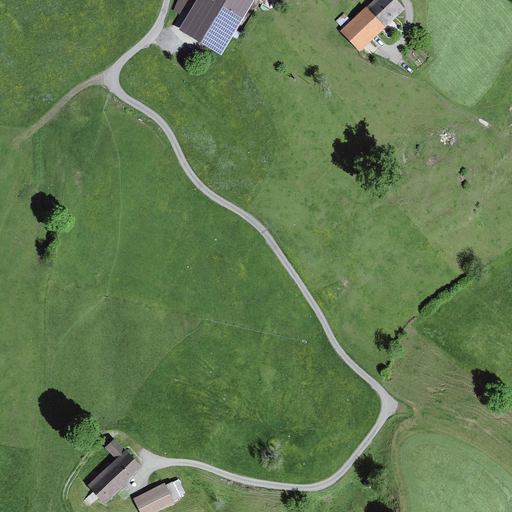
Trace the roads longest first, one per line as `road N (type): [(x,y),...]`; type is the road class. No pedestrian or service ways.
road 1 (track): [(137,482),(158,466),(183,463),(263,485),(328,484),(385,414),(384,395),(335,346),(270,240),(204,189),(165,125),(116,90),(112,73),(160,27),(167,0)]
road 2 (track): [(15,145),(112,73)]
